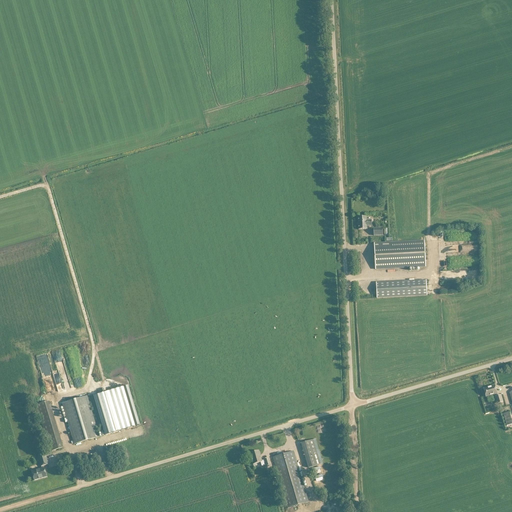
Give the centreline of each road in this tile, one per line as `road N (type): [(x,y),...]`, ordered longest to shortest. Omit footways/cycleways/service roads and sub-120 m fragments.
road 1 (unclassified): [(352,405),(331,0)]
road 2 (unclassified): [(66,490),(352,405)]
road 3 (unclassified): [(352,405),(511,358)]
